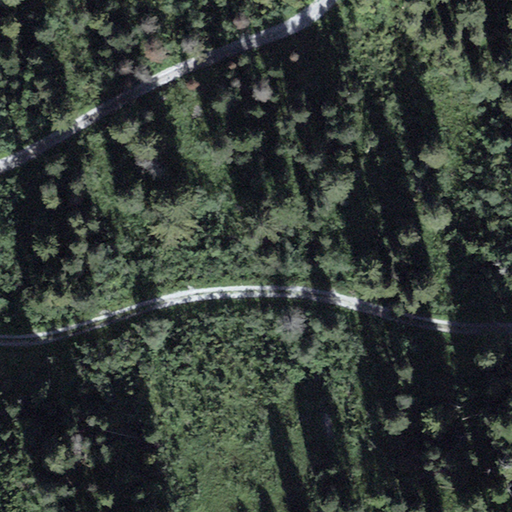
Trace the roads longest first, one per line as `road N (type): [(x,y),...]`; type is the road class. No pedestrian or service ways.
road 1 (track): [(511,325),(452,326),(330,296),(191,293),(36,341),(0,339)]
road 2 (track): [(0,161),(326,0)]
